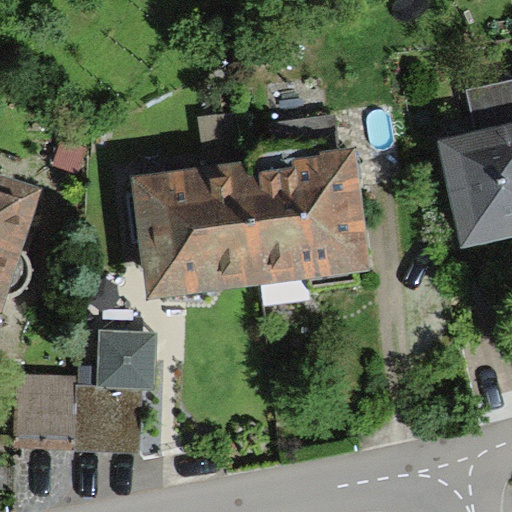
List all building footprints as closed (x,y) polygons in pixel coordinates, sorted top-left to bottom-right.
[(511,78),(468,88),(478,133),(511,125),(511,78)] [(198,118),(204,158),(239,153),(233,113),(198,118)] [(511,125),(478,133),(439,141),(450,192),(462,248),(511,237),(511,125)] [(88,148),(61,139),(52,164),(79,174),(88,148)] [(249,177),(263,284),(371,271),(363,206),(355,147),(320,152),(321,156),(293,160),(294,167),(261,171),(262,175),(249,177)] [(148,300),(263,284),(249,177),(244,178),(241,162),(132,177),(140,235),(148,300)] [(43,189),(0,174),(0,313),(2,314),(7,297),(22,252),(43,189)] [(26,256),(22,252),(7,297),(10,297),(16,296),(20,294),(25,291),(28,287),(30,281),(31,274),(30,267),(29,260),(26,256)] [(77,376),(75,450),(140,452),(142,390),(156,391),(158,333),(99,331),(98,366),(77,366),(77,376)] [(15,449),(75,450),(77,376),(17,374),(15,449)]
